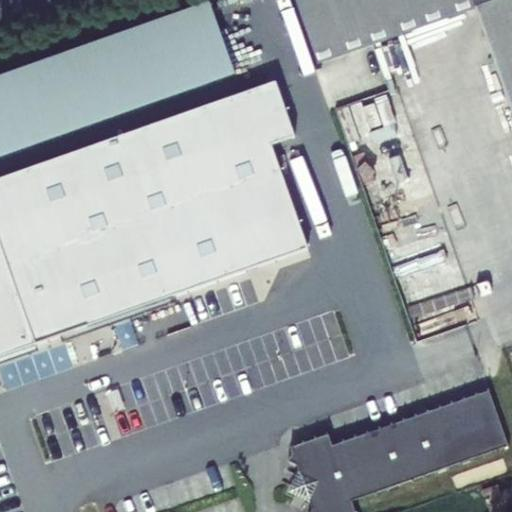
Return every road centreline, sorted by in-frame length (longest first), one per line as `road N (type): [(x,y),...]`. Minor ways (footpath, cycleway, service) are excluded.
road 1 (unknown): [(5,415),(366,277)]
road 2 (unknown): [(265,0),(366,277)]
road 3 (unknown): [(366,277),(393,362),(511,318)]
